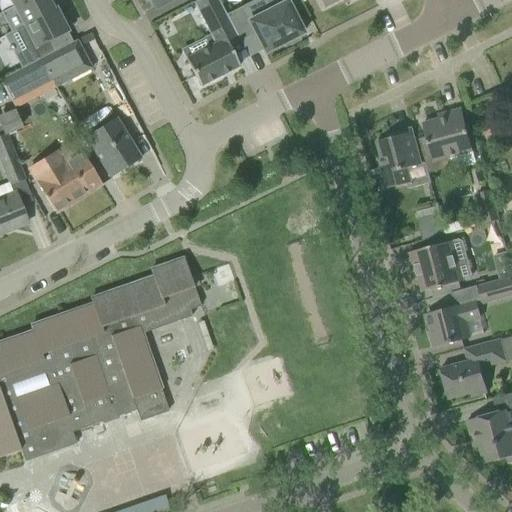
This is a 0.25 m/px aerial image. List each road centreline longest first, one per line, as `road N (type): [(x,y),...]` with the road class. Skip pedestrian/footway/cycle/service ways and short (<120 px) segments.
road 1 (residential): [(417,451),(315,84)]
road 2 (unclassified): [(0,286),(190,192),(202,168),(195,148)]
road 3 (unclassified): [(195,148),(136,38),(99,16),(90,0)]
road 4 (unclassified): [(315,84),(447,17)]
road 5 (unclassified): [(195,148),(315,84)]
